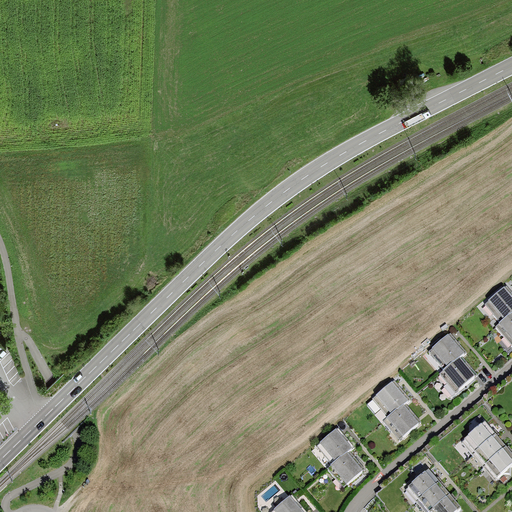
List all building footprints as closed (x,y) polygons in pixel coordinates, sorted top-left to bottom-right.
[(511,291),(507,285),(483,306),(500,325),(497,328),(511,344),(511,291)] [(469,353),(452,334),(429,354),(444,371),(440,375),(456,394),(478,375),(463,358),(469,353)] [(412,399),(395,379),(372,400),(387,418),(384,421),(401,440),(421,422),(406,405),(412,399)] [(511,466),(511,453),(485,422),(461,442),(495,481),(503,475),(511,475),(511,467),(511,466)] [(355,448),(338,427),(315,446),(332,466),(327,470),(343,488),(365,470),(350,452),(355,448)] [(457,511),(460,510),(428,470),(405,490),(423,511),(457,511)] [(305,511),(292,497),(274,511),(305,511)]
